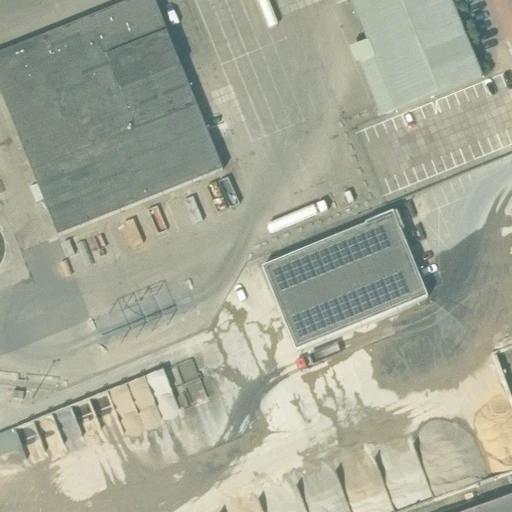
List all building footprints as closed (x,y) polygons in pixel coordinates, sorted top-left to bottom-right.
[(197,107),(153,0),(137,0),(0,55),(0,92),(58,238),(223,171),(212,144),(197,107)] [(350,0),(397,113),(481,78),(448,0),(350,0)] [(366,227),(263,271),(298,353),(428,298),(406,244),(393,213),(365,225),(366,227)] [(0,452),(18,447),(12,429),(0,432),(0,452)] [(511,511),(511,499),(476,511),(511,511)]
